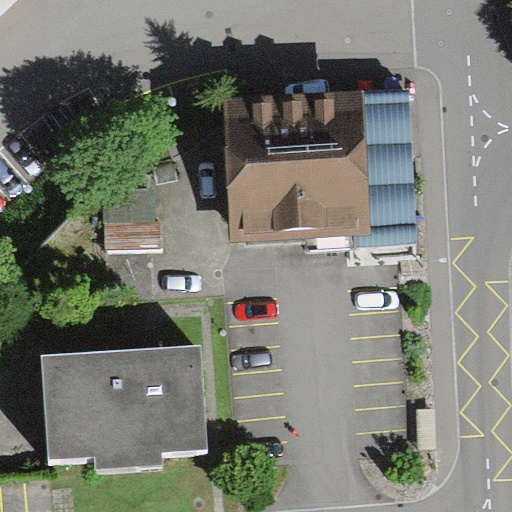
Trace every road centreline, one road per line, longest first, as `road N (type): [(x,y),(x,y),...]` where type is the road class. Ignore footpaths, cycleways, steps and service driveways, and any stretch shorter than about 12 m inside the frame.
road 1 (residential): [(0,142),(137,20),(374,20),(468,47)]
road 2 (residential): [(475,123),(491,511)]
